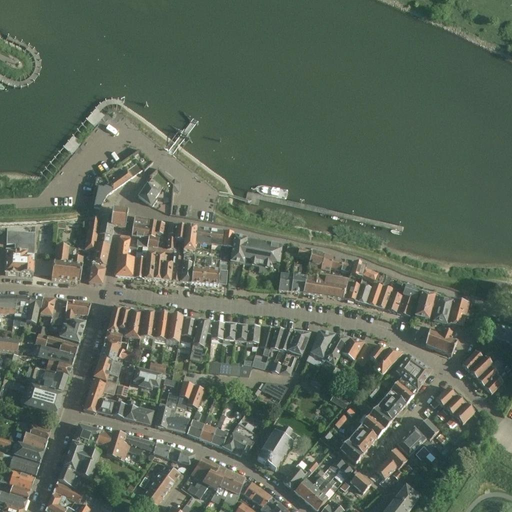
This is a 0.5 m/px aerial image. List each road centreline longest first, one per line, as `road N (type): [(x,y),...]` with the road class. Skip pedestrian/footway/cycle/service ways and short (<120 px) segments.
road 1 (residential): [(319,318),(103,296)]
road 2 (unclassified): [(13,202),(38,201),(70,180),(110,134),(136,135),(164,160)]
road 3 (residential): [(242,466),(295,384),(319,318)]
road 4 (residential): [(103,296),(121,204),(164,160)]
road 5 (residential): [(446,372),(394,338),(319,318)]
road 6 (tertiary): [(67,414),(201,450)]
road 7 (track): [(419,511),(459,459),(505,422)]
road 8 (residential): [(368,469),(446,372)]
road 9 (residential): [(67,414),(103,296)]
